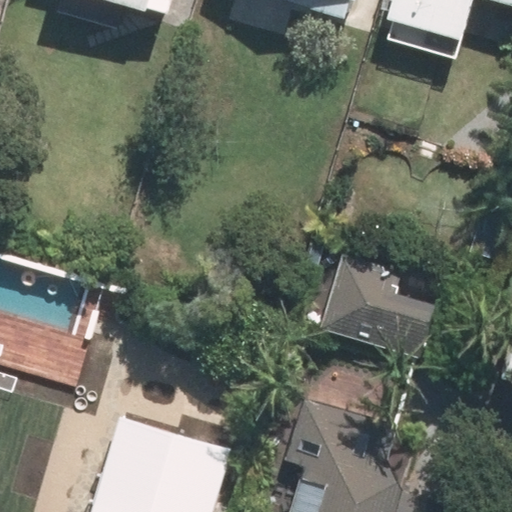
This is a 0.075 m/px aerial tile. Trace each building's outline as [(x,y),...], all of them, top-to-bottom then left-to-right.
[(194,0),(155,0),(192,10),(194,0)] [(511,0),(419,0),(416,15),(496,38),(508,0),(511,0)] [(444,282),(344,251),(320,327),(419,358),(444,282)] [(188,391),(65,361),(38,472),(88,485),(81,511),(212,511),(225,458),(175,446),(188,391)] [(410,511),(435,431),(307,393),(288,457),(308,463),(293,511),(410,511)]
